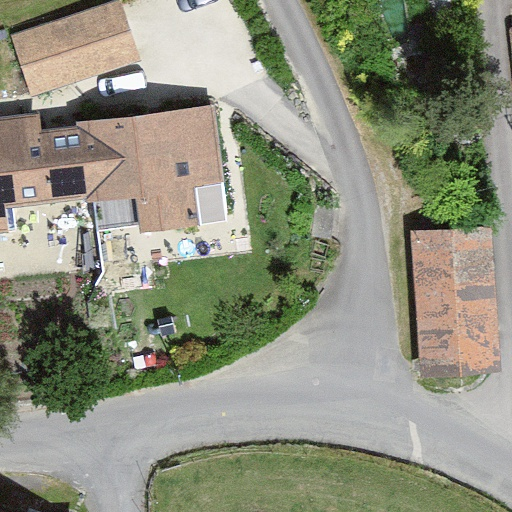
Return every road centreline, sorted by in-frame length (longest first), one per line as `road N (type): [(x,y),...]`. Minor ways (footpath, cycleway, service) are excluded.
road 1 (residential): [(283,0),(346,132),(369,251),(345,405)]
road 2 (tertiary): [(345,405),(265,403),(104,422)]
road 3 (residential): [(495,0),(511,215)]
road 4 (tertiary): [(511,467),(426,424),(345,405)]
